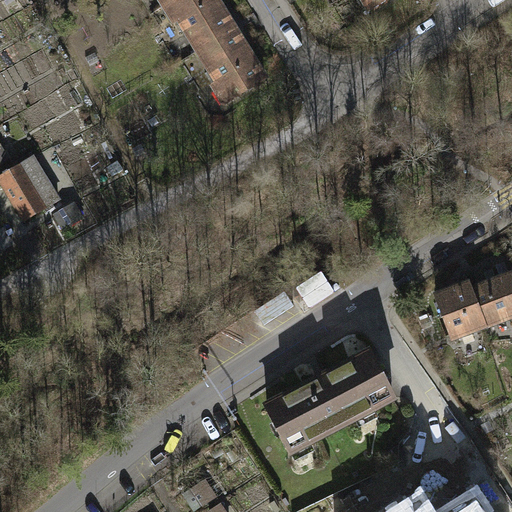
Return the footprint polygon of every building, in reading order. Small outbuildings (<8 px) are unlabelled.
[(212,0),(165,0),(160,4),(190,53),(230,29),(212,0)] [(382,0),(359,0),(366,10),(382,0)] [(230,29),(190,53),(221,103),(261,78),(230,29)] [(30,156),(0,173),(0,182),(21,219),(55,201),(30,156)] [(511,274),(497,280),(510,314),(511,313),(511,274)] [(467,291),(480,325),(510,314),(497,280),(467,291)] [(480,325),(467,291),(465,284),(432,297),(447,337),(480,325)] [(267,406),(290,450),(392,396),(369,353),(267,406)] [(204,480),(182,496),(193,511),(194,511),(216,496),(204,480)] [(437,511),(427,496),(402,511),(483,511),(477,502),(461,511),(437,511)]
